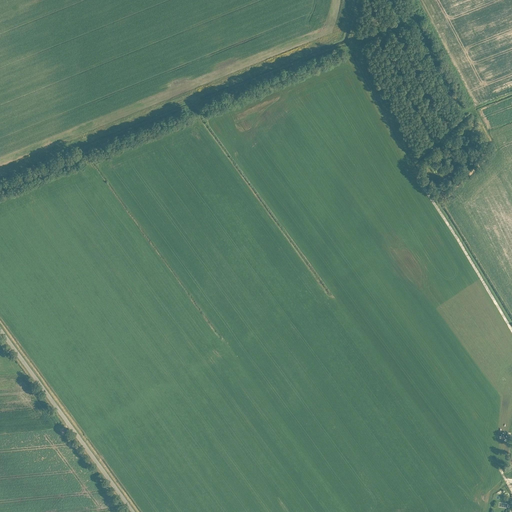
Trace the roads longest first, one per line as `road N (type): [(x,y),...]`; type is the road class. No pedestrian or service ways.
road 1 (track): [(349,39),(0,188)]
road 2 (track): [(349,39),(417,159),(465,113),(478,138)]
road 3 (unclassified): [(133,511),(0,329)]
